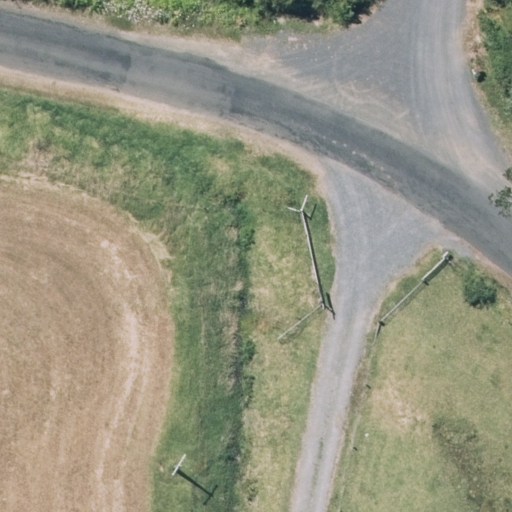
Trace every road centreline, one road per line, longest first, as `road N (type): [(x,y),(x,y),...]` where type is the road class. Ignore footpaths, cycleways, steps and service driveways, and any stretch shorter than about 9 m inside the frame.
road 1 (unclassified): [(414,134),(204,29),(48,0)]
road 2 (unclassified): [(511,271),(414,134)]
road 3 (unclassified): [(414,134),(494,0)]
